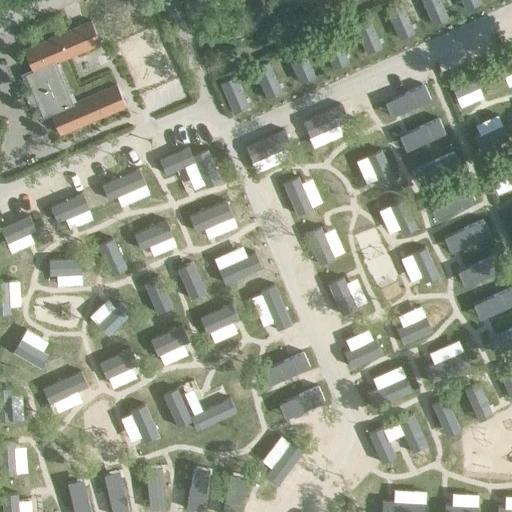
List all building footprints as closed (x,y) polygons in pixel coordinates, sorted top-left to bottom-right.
[(448,20),(438,0),(419,0),(432,27),(448,20)] [(480,4),(478,0),(459,0),(465,11),(480,4)] [(415,34),(401,5),(386,12),(399,41),(415,34)] [(74,101),(57,61),(103,41),(93,18),(25,48),(35,70),(27,74),(33,87),(25,90),(32,105),(39,102),(45,116),(52,113),(62,134),(128,106),(117,82),(74,101)] [(382,49),(368,20),(353,27),(366,56),(382,49)] [(349,65),(336,36),(320,43),(333,72),(349,65)] [(315,80),(301,50),(286,57),(299,87),(315,80)] [(511,67),(511,51),(498,57),(504,71),(511,67)] [(281,94),(267,65),(252,72),(265,101),(281,94)] [(485,79),(479,65),(450,77),(456,91),(459,90),(485,79)] [(429,93),(423,77),(386,93),(393,109),(429,93)] [(249,108),(236,79),(220,86),(233,115),(249,108)] [(347,123),(340,108),(302,124),(308,139),(347,123)] [(444,128),(438,112),(399,128),(406,144),(444,128)] [(507,135),(501,121),(472,133),(479,147),(507,135)] [(290,148),(283,133),(245,149),(251,164),(290,148)] [(394,173),(381,143),(367,149),(379,179),(394,173)] [(459,160),(452,145),(414,161),(421,176),(459,160)] [(187,150),(158,163),(165,178),(193,166),(205,193),(223,185),(208,151),(191,158),(187,150)] [(511,170),(511,153),(486,165),(492,179),(511,170)] [(144,188),(138,172),(100,187),(106,203),(144,188)] [(311,202),(298,173),(284,179),(296,208),(311,202)] [(475,195),(468,179),(430,195),(436,211),(475,195)] [(417,223),(405,193),(390,199),(403,229),(417,223)] [(88,213),(82,197),(49,209),(55,226),(88,213)] [(202,214),(189,220),(195,235),(232,219),(225,204),(202,214)] [(489,229),(482,214),(444,230),(451,245),(489,229)] [(34,234),(28,218),(0,228),(0,233),(5,246),(34,234)] [(171,239),(165,223),(133,236),(139,252),(171,239)] [(333,252),(320,223),(306,229),(318,258),(333,252)] [(113,242),(98,248),(110,279),(126,272),(113,242)] [(438,271),(426,242),(411,248),(424,277),(438,271)] [(502,263),(495,248),(457,264),(464,279),(502,263)] [(255,256),(218,272),(224,286),(261,270),(255,256)] [(80,260),(48,262),(49,278),(81,276),(80,260)] [(192,265),(177,272),(190,302),(205,295),(192,265)] [(355,302),(343,273),(328,279),(340,309),(355,302)] [(172,310),(158,279),(143,286),(157,317),(172,310)] [(511,298),(511,283),(511,281),(473,297),(479,312),(511,298)] [(0,317),(9,317),(7,286),(0,285),(0,317)] [(275,288),(260,294),(276,334),(291,328),(275,288)] [(129,316),(119,306),(96,328),(106,339),(129,316)] [(237,323),(230,307),(198,321),(205,337),(237,323)] [(432,327),(426,312),(397,324),(403,339),(432,327)] [(511,339),(511,322),(488,332),(494,347),(511,339)] [(187,344),(181,329),(149,342),(155,358),(187,344)] [(381,348),(375,332),(342,346),(349,361),(381,348)] [(47,358),(20,342),(12,356),(39,372),(47,358)] [(469,361),(462,346),(424,362),(430,377),(469,361)] [(136,369),(129,353),(98,365),(104,381),(136,369)] [(309,373),(303,357),(264,374),(270,389),(309,373)] [(511,363),(499,369),(511,397),(511,363)] [(411,386),(405,371),(366,387),(373,402),(411,386)] [(87,390),(80,373),(40,390),(47,406),(87,390)] [(478,379),(464,385),(478,416),(492,410),(478,379)] [(190,418),(178,389),(161,396),(176,432),(192,425),(195,433),(236,416),(230,401),(190,418)] [(0,424),(10,424),(8,391),(0,391),(0,424)] [(317,391),(278,408),(285,423),(324,406),(317,391)] [(446,393),(431,399),(444,431),(460,425),(446,393)] [(145,407),(129,413),(142,446),(158,440),(145,407)] [(411,408),(366,428),(380,458),(394,452),(387,435),(403,428),(410,446),(425,439),(411,408)] [(0,476),(15,476),(13,444),(0,444),(0,476)] [(302,454),(290,445),(265,479),(277,488),(302,454)] [(165,511),(161,470),(144,472),(148,511),(165,511)] [(202,511),(208,474),(192,471),(185,511),(202,511)] [(126,511),(118,475),(103,478),(110,511),(126,511)] [(239,511),(245,480),(230,477),(223,511),(239,511)] [(89,511),(83,483),(67,487),(72,511),(89,511)] [(412,511),(422,511),(424,497),(386,495),(385,511),(412,511)] [(18,511),(17,498),(0,499),(1,511),(18,511)] [(476,511),(477,500),(444,499),(443,511),(476,511)] [(511,511),(511,502),(496,502),(495,511),(511,511)]
